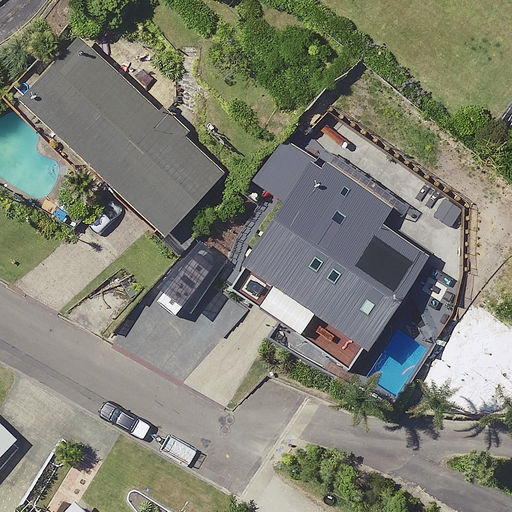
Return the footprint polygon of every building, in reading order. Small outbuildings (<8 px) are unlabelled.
[(218,173),(76,39),(10,109),(80,175),(88,167),(159,235),(218,173)] [(407,220),(288,136),(255,183),(278,200),(220,282),(347,371),(428,256),(397,234),(407,220)] [(229,259),(205,239),(165,288),(189,308),(229,259)] [(0,454),(15,439),(0,424),(0,454)] [(55,511),(85,511),(69,497),(55,511)]
